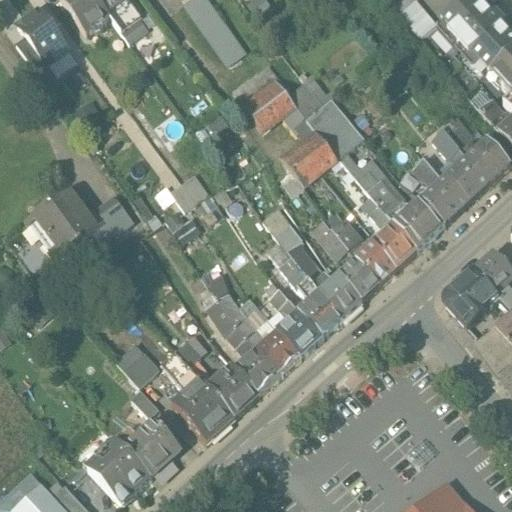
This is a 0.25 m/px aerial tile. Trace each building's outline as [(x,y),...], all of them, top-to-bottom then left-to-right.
[(106,18),(92,0),(62,0),(58,3),(85,40),(109,22),(106,18)] [(92,0),(106,18),(124,3),(128,0),(92,0)] [(177,0),(184,9),(196,0),(177,0)] [(244,56),(204,0),(196,0),(184,9),(226,69),(244,56)] [(253,22),(268,12),(260,0),(255,0),(244,8),(253,22)] [(491,21),(473,2),(458,15),(455,12),(441,26),(450,35),(447,38),(468,62),(471,59),(489,79),(511,57),(511,44),(501,32),(505,28),(496,17),(491,21)] [(124,3),(106,18),(109,22),(120,37),(140,23),(124,3)] [(67,56),(38,16),(17,32),(25,43),(46,71),(67,56)] [(46,71),(25,43),(16,49),(37,78),(46,71)] [(511,57),(490,78),(491,79),(491,78),(502,90),(501,90),(511,102),(503,109),(508,115),(511,119),(511,57)] [(269,72),(230,99),(261,140),(280,124),(294,140),(307,128),(288,104),(278,91),(282,88),(269,72)] [(305,90),(288,104),(307,128),(324,113),(305,90)] [(72,117),(81,128),(96,117),(87,105),(72,117)] [(502,120),(490,106),(478,116),(498,140),(511,154),(511,119),(508,115),(502,120)] [(347,126),(321,148),(337,167),(339,166),(346,160),(364,145),(347,126)] [(469,148),(453,129),(442,137),(460,158),(469,148)] [(460,158),(442,137),(438,141),(435,139),(430,143),(450,166),(460,158)] [(321,148),(315,141),(281,168),(303,195),(337,167),(321,148)] [(488,148),(467,167),(490,192),(510,173),(488,148)] [(411,217),(403,208),(405,206),(371,167),(360,176),(346,160),(339,166),(372,206),(417,259),(445,233),(422,207),(411,217)] [(443,188),(423,166),(418,170),(414,166),(410,170),(414,174),(413,175),(422,186),(424,185),(430,192),(437,194),(443,188)] [(490,192),(467,167),(443,188),(466,214),(490,192)] [(437,194),(422,207),(445,233),(466,214),(443,188),(437,194)] [(196,209),(181,189),(169,197),(184,217),(196,209)] [(69,195),(27,226),(54,263),(75,248),(77,251),(78,250),(80,251),(82,249),(81,248),(101,233),(91,219),(88,222),(69,195)] [(113,203),(91,219),(101,233),(110,245),(132,229),(113,203)] [(417,259),(372,206),(363,214),(385,240),(373,252),(374,253),(396,278),(417,259)] [(306,245),(279,212),(262,226),(277,241),(288,259),(306,245)] [(315,222),(310,227),(315,233),(320,229),(315,222)] [(359,250),(340,229),(331,237),(342,253),(348,260),(356,253),(359,250)] [(327,241),(321,235),(317,240),(322,246),(327,241)] [(348,260),(342,253),(331,237),(327,241),(322,246),(340,268),(341,267),(349,276),(347,278),(342,272),(336,278),(341,284),(362,309),(379,294),(348,260)] [(328,282),(302,251),(289,263),(314,294),(328,282)] [(396,278),(374,253),(365,262),(356,253),(348,260),(379,294),(396,278)] [(511,290),(511,280),(493,260),(473,279),(496,305),(503,298),(511,290)] [(446,310),(447,313),(467,336),(490,315),(487,313),(496,305),(473,279),(448,301),(446,304),(445,307),(446,310)] [(298,300),(283,284),(279,288),(283,292),(277,297),(288,309),(298,300)] [(362,309),(341,284),(321,301),(341,328),(362,309)] [(277,297),(272,302),(269,298),(264,302),(278,317),(288,309),(277,297)] [(510,306),(503,298),(496,305),(503,312),(510,306)] [(321,301),(320,302),(319,301),(307,311),(298,300),(288,309),(321,347),(341,329),(340,329),(341,328),(321,301)] [(321,347),(288,309),(278,317),(288,329),(277,339),(301,365),(321,347)] [(511,322),(494,338),(475,351),(496,379),(511,368),(511,322)] [(256,338),(243,323),(238,327),(242,331),(237,335),(247,346),(256,338)] [(247,346),(237,335),(233,339),(229,335),(224,340),(237,355),(247,346)] [(277,339),(266,349),(256,338),(247,346),(280,384),(301,365),(277,339)] [(280,384),(247,346),(237,355),(247,366),(235,376),(259,402),(280,384)] [(199,364),(185,348),(174,358),(188,374),(199,364)] [(141,358),(130,369),(145,386),(157,376),(141,358)] [(188,374),(174,358),(160,370),(185,398),(171,411),(206,450),(234,424),(207,394),(188,374)] [(235,376),(232,372),(207,394),(234,424),(259,402),(235,376)] [(154,428),(138,442),(130,433),(116,446),(151,484),(180,457),(154,428)] [(116,446),(109,438),(79,466),(121,511),(122,511),(123,511),(130,506),(130,504),(151,484),(116,446)] [(59,511),(46,497),(42,493),(42,492),(31,480),(0,508),(0,511),(59,511)] [(82,511),(64,492),(62,494),(56,488),(46,497),(59,511),(82,511)] [(446,490),(420,511),(466,511),(465,510),(464,511),(446,490)]
